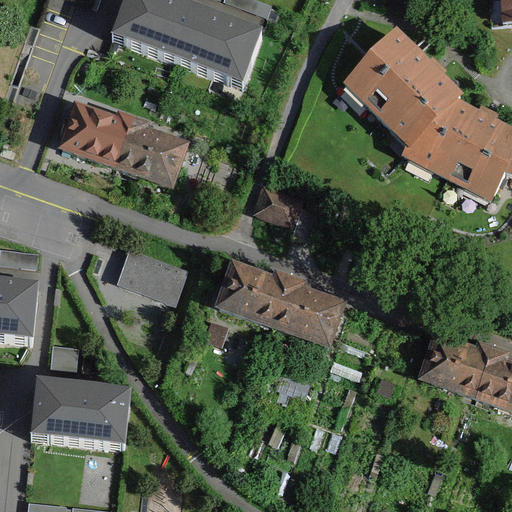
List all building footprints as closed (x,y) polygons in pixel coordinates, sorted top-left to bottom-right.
[(66,0),(52,0),(25,86),(47,93),(75,3),(66,0)] [(262,40),(152,0),(128,0),(112,45),(243,92),(262,40)] [(511,24),(511,0),(500,0),(502,25),(511,24)] [(454,105),(460,99),(397,37),(347,88),(411,150),(454,105)] [(511,175),(511,134),(454,105),(411,150),(406,159),(491,202),(504,175),(511,178),(511,175)] [(63,154),(122,174),(138,124),(121,118),(120,124),(78,110),(63,154)] [(152,128),(138,124),(122,174),(176,192),(191,148),(150,135),(152,128)] [(298,232),(307,201),(265,190),(256,221),(298,232)] [(0,252),(0,267),(8,268),(7,283),(40,284),(41,253),(0,252)] [(133,256),(122,288),(172,304),(183,272),(133,256)] [(279,332),(295,281),(280,276),(279,281),(235,268),(220,314),(279,332)] [(295,281),(279,332),(339,351),(353,306),(309,293),(312,286),(295,281)] [(39,289),(0,284),(0,341),(33,346),(39,289)] [(485,404),(500,360),(482,354),(481,359),(440,346),(427,386),(485,404)] [(55,366),(80,366),(80,350),(55,349),(55,366)] [(511,363),(500,360),(485,404),(511,412),(511,363)] [(37,385),(31,442),(125,452),(131,396),(37,385)]
